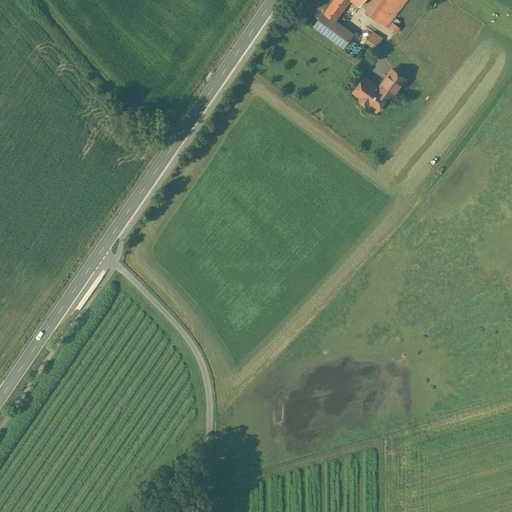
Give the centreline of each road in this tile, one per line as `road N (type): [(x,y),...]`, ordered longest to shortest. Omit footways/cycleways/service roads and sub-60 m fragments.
road 1 (secondary): [(273,0),(101,250)]
road 2 (unclassified): [(101,250),(178,327),(206,378),(204,511)]
road 3 (secondary): [(101,250),(0,398)]
